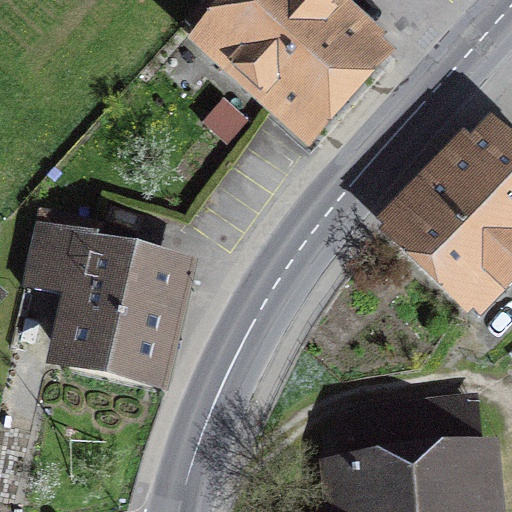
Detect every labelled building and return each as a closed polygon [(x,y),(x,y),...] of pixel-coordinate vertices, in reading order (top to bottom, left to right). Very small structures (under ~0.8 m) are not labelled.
[(205,0),(186,22),(308,132),(372,60),(305,0),(205,0)] [(396,240),(464,307),(511,258),(511,156),(480,124),(438,168),(451,180),(396,240)] [(69,350),(67,360),(152,379),(176,276),(93,258),(99,228),(42,216),(24,287),(81,300),(79,309),(66,306),(56,348),(69,350)] [(11,335),(5,402),(39,405),(46,338),(11,335)] [(350,511),(478,511),(469,403),(343,414),(350,511)]
